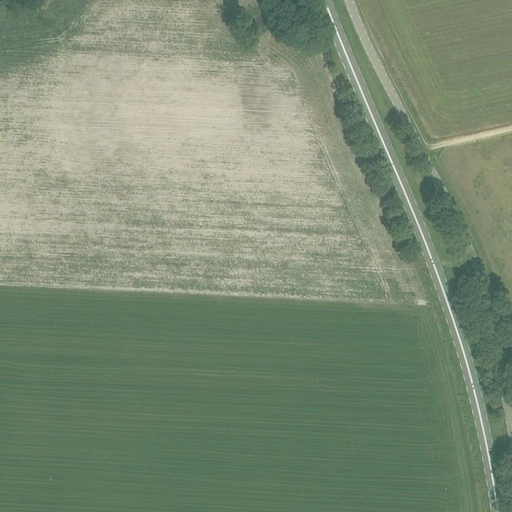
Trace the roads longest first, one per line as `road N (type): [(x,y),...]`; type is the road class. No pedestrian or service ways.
road 1 (secondary): [(497,511),(454,322),(324,0)]
road 2 (unclassified): [(511,426),(476,268),(348,0)]
